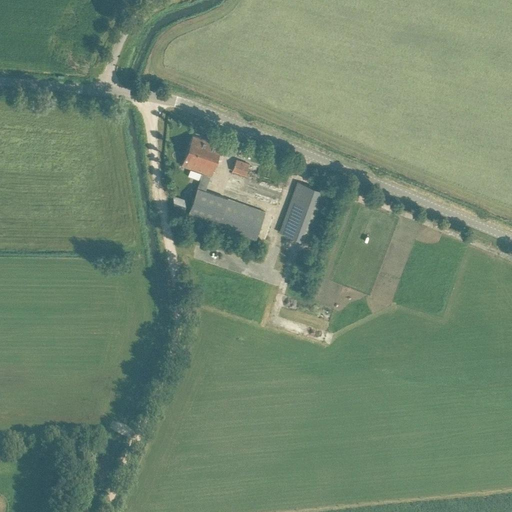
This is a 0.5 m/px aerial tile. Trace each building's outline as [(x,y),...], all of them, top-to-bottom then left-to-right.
[(181,165),(196,170),(207,140),(192,134),(181,165)] [(207,140),(196,170),(211,175),(222,145),(207,140)] [(236,159),(232,170),(245,175),(249,164),(236,159)] [(298,181),(294,190),(279,232),(311,243),(330,193),(298,181)] [(188,212),(197,216),(256,237),(265,211),(197,187),(192,201),(188,212)] [(192,201),(173,194),(174,207),(188,212),(192,201)]
